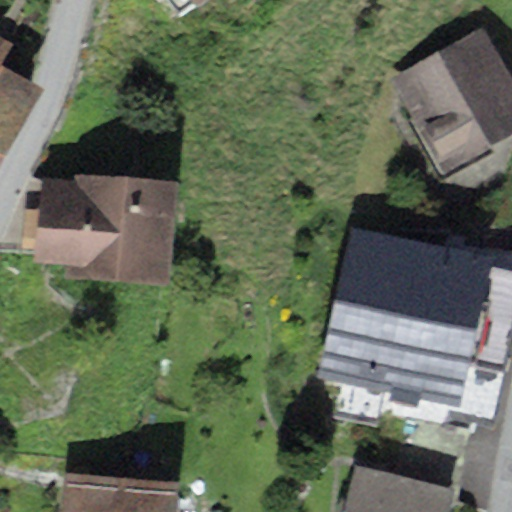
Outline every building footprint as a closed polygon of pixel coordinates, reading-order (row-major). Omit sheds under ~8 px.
[(190,0),(197,9),(210,0),(190,0)] [(511,76),(485,26),(391,77),(442,171),(511,133),(511,76)] [(0,55),(4,48),(0,46),(0,133),(26,85),(0,71),(0,55)] [(72,179),(42,176),(35,262),(69,265),(68,275),(168,283),(176,182),(73,173),(72,179)] [(487,256),(350,229),(321,376),(457,403),(487,256)] [(447,511),(453,489),(355,465),(343,511),(447,511)] [(174,511),(177,481),(65,474),(62,511),(174,511)]
